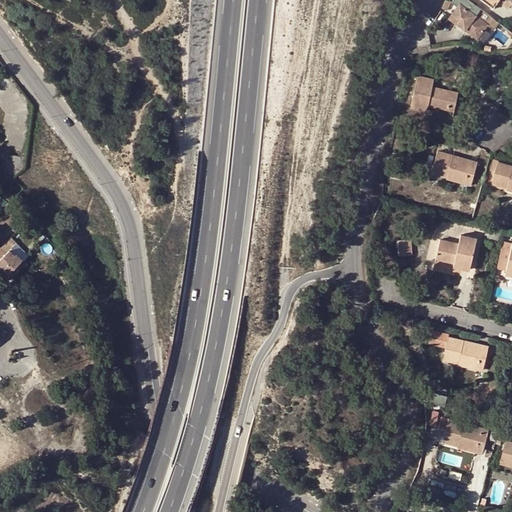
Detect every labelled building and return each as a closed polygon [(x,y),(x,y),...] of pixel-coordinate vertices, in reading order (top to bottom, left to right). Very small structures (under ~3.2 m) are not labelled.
[(465,0),(464,0),(449,21),(475,39),(487,23),(479,17),(475,14),(478,9),(465,0)] [(479,0),(492,10),(498,2),(499,0),(479,0)] [(498,2),(492,10),(496,13),(502,4),(498,2)] [(416,79),(410,110),(420,112),(421,107),(427,108),(453,114),(457,95),(431,90),(432,83),(416,79)] [(452,159),(437,154),(431,175),(447,179),(448,176),(472,183),(477,165),(469,163),(469,165),(452,161),(452,159)] [(495,175),(492,186),(507,190),(508,187),(511,187),(511,169),(498,165),(498,164),(493,162),(490,173),(495,175)] [(470,188),(472,183),(448,176),(447,179),(446,181),(470,188)] [(500,234),(488,231),(485,243),(498,246),(500,234)] [(460,270),(469,272),(476,241),(460,237),(458,246),(440,242),(435,260),(453,265),(454,261),(462,263),(460,270)] [(411,242),(396,243),(398,258),(412,257),(411,242)] [(0,270),(4,275),(16,263),(5,252),(2,255),(0,252),(0,270)] [(454,261),(453,265),(453,269),(460,270),(462,263),(454,261)] [(449,336),(431,332),(428,345),(445,349),(443,360),(458,364),(459,361),(483,366),(488,348),(479,346),(479,348),(463,345),(463,342),(448,339),(449,336)] [(458,364),(458,365),(482,371),(483,366),(459,361),(458,364)] [(442,443),(458,447),(459,444),(483,450),(488,433),(481,430),(480,433),(463,428),(464,426),(441,419),(438,430),(446,432),(442,443)] [(511,444),(506,443),(500,464),(511,467),(511,444)] [(458,447),(457,449),(481,455),(483,450),(459,444),(458,447)]
